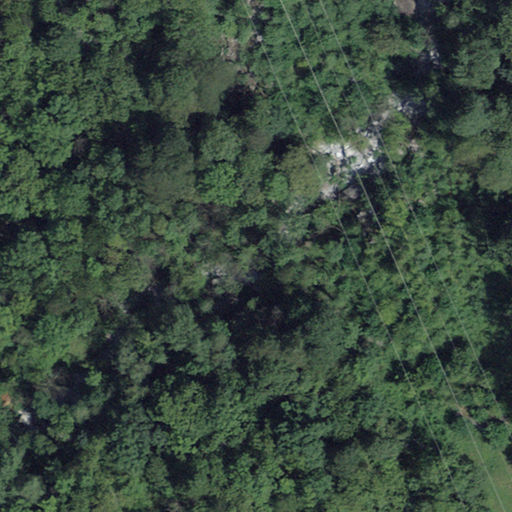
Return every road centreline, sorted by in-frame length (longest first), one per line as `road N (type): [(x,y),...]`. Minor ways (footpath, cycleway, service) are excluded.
road 1 (track): [(511,501),(388,410),(369,377),(378,367),(442,349),(511,350)]
road 2 (track): [(511,265),(461,237),(461,223),(478,214),(511,217)]
